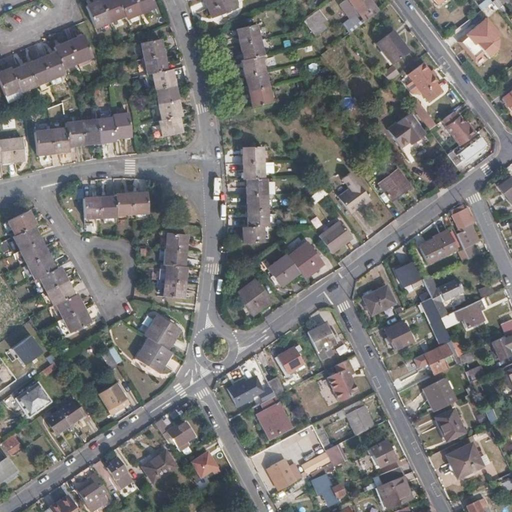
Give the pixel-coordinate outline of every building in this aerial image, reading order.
[(154,4),(152,0),(103,0),(87,7),(94,25),(123,13),(124,16),(154,4)] [(204,0),(210,16),(236,7),(233,0),(204,0)] [(364,21),(377,11),(368,0),(352,0),(354,3),(352,4),(356,9),(358,7),(363,15),(361,17),(364,21)] [(325,19),(317,8),(303,20),(311,31),(325,19)] [(489,42),(499,32),(485,17),(457,41),(474,60),(484,52),(488,56),(495,50),(489,42)] [(500,32),(506,27),(501,20),(495,25),(500,32)] [(251,105),(270,101),(260,53),(262,53),(255,22),(236,26),(243,57),(240,58),(251,105)] [(391,64),(408,51),(394,32),(376,44),(391,64)] [(93,57),(84,35),(53,48),(54,53),(11,71),(10,68),(0,72),(0,85),(8,103),(22,98),(20,92),(63,74),(62,70),(93,57)] [(164,139),(183,135),(180,119),(182,118),(173,70),(167,71),(162,42),(142,45),(148,75),(153,74),(162,122),(160,122),(164,139)] [(429,104),(443,93),(436,85),(438,83),(423,64),(407,75),(429,104)] [(390,81),(399,73),(394,68),(386,75),(390,81)] [(511,111),(511,91),(502,99),(504,100),(511,111)] [(416,100),(410,105),(428,130),(435,125),(416,100)] [(511,111),(504,100),(501,102),(511,116),(511,111)] [(412,143),(423,133),(409,114),(387,130),(399,146),(409,139),(412,143)] [(131,137),(128,115),(114,116),(114,118),(67,124),(67,128),(36,133),(38,155),(70,151),(70,146),(117,141),(117,139),(131,137)] [(460,145),(476,134),(466,120),(463,122),(458,117),(446,127),(460,145)] [(441,128),(437,123),(435,125),(428,130),(432,135),(441,128)] [(26,161),(23,137),(0,140),(0,161),(1,161),(1,164),(26,161)] [(447,155),(455,166),(462,160),(464,163),(485,147),(485,143),(481,138),(456,155),(453,151),(447,155)] [(243,242),(263,242),(263,225),(267,225),(266,178),(262,178),(261,146),(242,146),(242,178),(246,178),(247,226),(243,226),(243,242)] [(391,163),(397,159),(389,148),(383,152),(391,163)] [(358,169),(367,182),(373,177),(363,165),(358,169)] [(390,200),(409,185),(395,169),(377,183),(390,200)] [(511,175),(498,185),(511,203),(511,201),(511,175)] [(354,218),(373,203),(353,176),(344,183),(352,193),(341,201),(354,218)] [(313,203),(327,193),(323,187),(309,197),(313,203)] [(146,212),(145,196),(114,197),(114,200),(83,202),(84,217),(115,216),(115,214),(146,212)] [(451,210),(456,223),(459,229),(471,223),(473,222),(467,207),(465,209),(463,205),(451,210)] [(68,332),(88,321),(75,293),(73,294),(58,266),(53,268),(31,225),(34,224),(27,211),(6,221),(13,234),(11,235),(33,278),(38,276),(52,304),(54,304),(68,332)] [(316,216),(310,220),(315,228),(321,224),(316,216)] [(456,223),(452,226),(456,234),(467,229),(473,243),(478,241),(471,223),(459,229),(456,223)] [(322,241),(335,258),(355,242),(342,226),(333,233),(335,235),(330,239),(328,236),(322,241)] [(467,229),(456,234),(463,248),(473,243),(467,229)] [(426,263),(456,249),(447,230),(432,237),(433,239),(418,246),(426,263)] [(163,296),(182,298),(185,267),(182,267),(185,235),(165,233),(162,264),(166,265),(163,296)] [(304,277),(324,263),(308,242),(288,256),(287,254),(268,267),(281,285),(300,272),(304,277)] [(468,259),(485,251),(481,243),(464,251),(468,259)] [(430,275),(422,279),(423,281),(430,297),(440,318),(448,315),(442,302),(463,292),(457,278),(435,288),(430,275)] [(251,313),(271,300),(256,279),(237,293),(251,313)] [(430,297),(423,281),(407,288),(414,305),(419,303),(430,297)] [(370,315),(395,303),(386,284),(361,295),(370,315)] [(482,297),(494,292),(491,285),(479,290),(482,297)] [(430,297),(419,303),(420,305),(418,306),(421,313),(424,311),(441,346),(451,341),(447,332),(444,328),(440,318),(430,297)] [(476,301),(448,315),(440,318),(444,328),(459,321),(458,320),(463,317),(468,327),(484,319),(479,309),(476,301)] [(167,351),(180,330),(159,316),(145,337),(149,340),(136,361),(157,374),(171,353),(167,351)] [(394,349),(416,339),(412,329),(408,331),(403,320),(385,329),(394,349)] [(511,331),(511,321),(501,327),(505,335),(511,331)] [(327,323),(308,332),(321,360),(333,354),(329,346),(336,342),(327,323)] [(454,330),(447,332),(451,341),(452,343),(456,340),(455,337),(456,336),(454,330)] [(511,351),(511,331),(505,335),(486,344),(495,362),(506,357),(505,355),(511,351)] [(42,351),(29,334),(10,348),(23,365),(42,351)] [(420,343),(425,353),(432,350),(430,347),(427,340),(420,343)] [(463,355),(456,340),(452,343),(458,357),(463,355)] [(454,353),(449,342),(427,352),(436,373),(451,366),(448,361),(446,362),(444,358),(454,353)] [(285,375),(303,366),(297,352),(302,350),(299,344),(294,347),(276,356),(285,375)] [(108,349),(115,362),(121,359),(113,346),(108,349)] [(111,369),(116,365),(106,349),(86,361),(89,365),(103,357),(111,369)] [(460,362),(461,364),(474,358),(471,351),(463,355),(458,357),(460,362)] [(53,362),(50,357),(37,366),(40,371),(53,362)] [(353,373),(346,359),(334,366),(337,372),(327,378),(329,381),(338,401),(357,391),(349,375),(353,373)] [(511,362),(502,367),(511,389),(511,362)] [(472,379),(484,373),(481,365),(469,371),(472,379)] [(300,376),(303,381),(319,373),(317,367),(300,376)] [(314,389),(329,381),(327,378),(324,371),(319,373),(303,381),(302,382),(312,402),(319,398),(314,389)] [(263,390),(255,375),(227,389),(235,404),(263,390)] [(437,409),(459,398),(449,377),(425,388),(431,403),(434,401),(437,409)] [(272,394),(279,391),(273,380),(267,383),(272,394)] [(29,416),(50,401),(38,383),(17,399),(29,416)] [(126,402),(115,383),(98,394),(110,413),(126,402)] [(300,402),(295,392),(290,395),(295,405),(300,402)] [(354,436),(375,425),(362,399),(340,409),(354,436)] [(181,417),(194,408),(190,401),(176,410),(181,417)] [(57,434),(84,416),(75,402),(47,419),(57,434)] [(446,440),(465,432),(453,407),(435,416),(446,440)] [(492,407),(485,411),(490,423),(497,419),(492,407)] [(263,424),(256,409),(246,413),(247,416),(239,420),(243,430),(252,426),(254,429),(263,424)] [(161,419),(154,423),(165,439),(171,436),(176,444),(175,445),(180,452),(189,446),(186,440),(193,435),(185,421),(177,426),(176,424),(168,429),(161,419)] [(325,451),(330,449),(331,448),(321,427),(315,431),(325,451)] [(159,440),(155,434),(148,438),(152,444),(159,440)] [(9,454),(20,446),(14,437),(6,442),(9,446),(6,449),(9,454)] [(379,467),(395,459),(386,439),(369,448),(370,449),(368,450),(371,457),(374,456),(379,467)] [(255,441),(244,446),(248,454),(250,453),(255,454),(260,451),(255,441)] [(457,478),(482,465),(478,457),(472,442),(446,455),(457,478)] [(332,463),(334,468),(343,463),(336,448),(331,451),(330,449),(325,451),(332,463)] [(188,459),(197,477),(217,468),(208,450),(188,459)] [(154,484),(176,468),(165,452),(142,468),(154,484)] [(304,473),(329,464),(325,453),(300,463),(304,473)] [(478,457),(482,465),(488,462),(484,454),(478,457)] [(136,495),(140,492),(117,456),(109,462),(111,466),(107,469),(123,492),(131,487),(136,495)] [(0,478),(15,468),(7,457),(0,461),(0,478)] [(267,468),(278,490),(296,481),(285,458),(267,468)] [(331,472),(328,465),(313,472),(329,505),(339,500),(338,498),(344,495),(343,493),(344,493),(340,485),(339,486),(338,483),(334,485),(331,477),(328,478),(327,474),(331,472)] [(402,475),(404,475),(400,466),(378,475),(381,484),(402,475)] [(106,492),(93,473),(85,479),(86,482),(77,489),(91,510),(100,504),(96,498),(106,492)] [(412,497),(402,475),(381,484),(376,486),(387,510),(412,497)] [(511,477),(501,483),(504,491),(511,487),(511,477)] [(182,498),(194,490),(191,486),(179,493),(182,498)] [(78,511),(67,494),(49,506),(52,511),(78,511)] [(488,505),(484,497),(467,505),(470,511),(485,511),(484,507),(488,505)] [(352,503),(350,500),(340,505),(342,510),(338,511),(351,511),(349,505),(352,503)]
